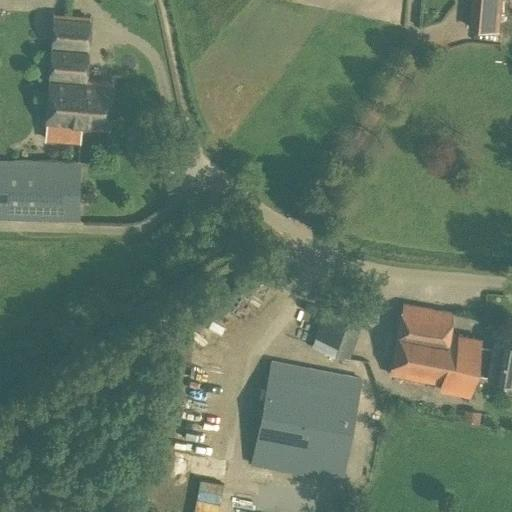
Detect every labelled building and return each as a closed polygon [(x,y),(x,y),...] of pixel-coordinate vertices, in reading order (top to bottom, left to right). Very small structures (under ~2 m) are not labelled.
[(498,30),(500,0),(474,0),(473,28),(498,30)] [(66,40),(67,16),(53,15),(45,125),(46,126),(45,139),(79,142),(80,128),(79,128),(81,104),(75,104),(77,84),(66,83),(69,48),(68,48),(68,44),(66,40)] [(79,128),(80,128),(108,130),(111,83),(84,81),(88,18),(67,16),(66,40),(68,44),(68,48),(69,48),(66,83),(77,84),(75,104),(81,104),(79,128)] [(0,218),(78,221),(80,162),(0,159),(0,218)] [(491,348),(478,345),(479,338),(449,333),(452,312),(401,302),(389,363),(388,372),(441,383),(440,388),(467,394),(471,375),(489,378),(489,376),(511,379),(511,343),(493,340),(491,348)] [(347,356),(360,318),(324,306),(311,345),(312,345),(347,356)] [(340,481),(360,378),(270,361),(250,464),(340,481)]
